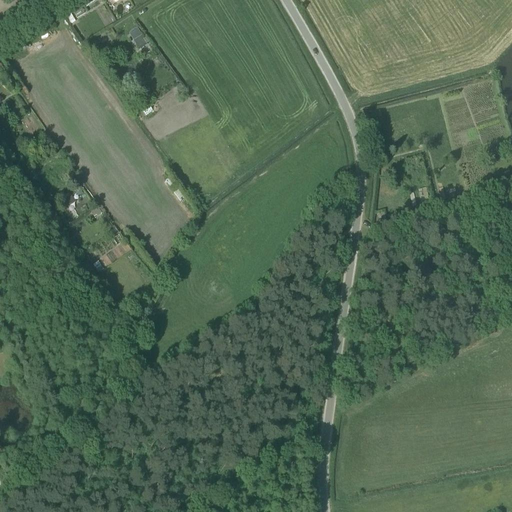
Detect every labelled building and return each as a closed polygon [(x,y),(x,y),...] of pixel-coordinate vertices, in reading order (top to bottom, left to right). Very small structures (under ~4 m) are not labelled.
[(133,42),(138,50),(146,45),(141,37),(133,42)] [(170,178),(165,182),(171,190),(176,186),(170,178)] [(426,188),(421,190),(425,204),(431,202),(426,188)] [(71,197),(64,203),(68,208),(75,203),(71,197)] [(94,219),(101,215),(97,209),(90,213),(94,219)] [(122,243),(118,236),(112,240),(116,247),(122,243)] [(126,255),(133,264),(138,260),(131,251),(126,255)] [(97,262),(92,266),(98,274),(103,271),(97,262)]
